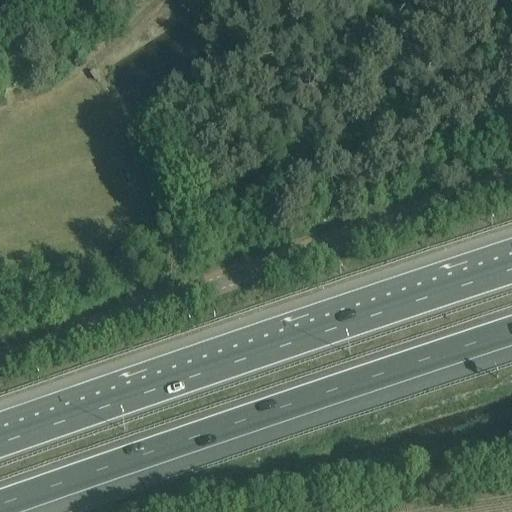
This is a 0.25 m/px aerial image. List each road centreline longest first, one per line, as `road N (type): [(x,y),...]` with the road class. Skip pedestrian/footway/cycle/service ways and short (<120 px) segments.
road 1 (unclassified): [(0,359),(511,182)]
road 2 (motorway): [(511,269),(0,443)]
road 3 (motorway): [(0,504),(511,332)]
